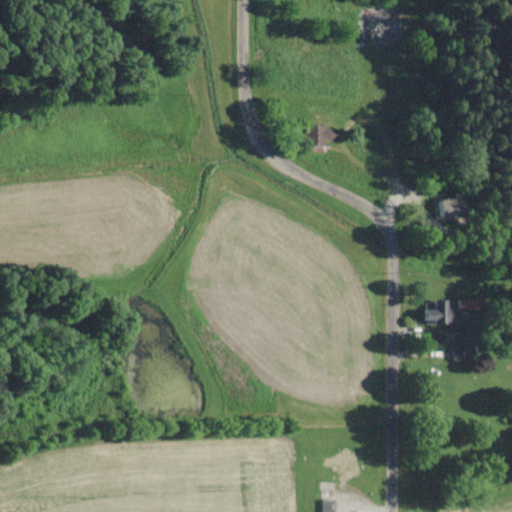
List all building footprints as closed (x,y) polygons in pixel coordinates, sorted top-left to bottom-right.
[(373,40),(396,41),(397,15),(374,14),(373,40)] [(324,146),(324,139),(337,139),(338,129),(324,128),(324,125),(306,124),(305,145),(324,146)] [(436,198),(436,217),(457,216),(457,197),(436,198)] [(455,320),(454,299),(432,300),(432,307),(422,308),(422,321),(455,320)] [(447,321),(448,359),(469,359),(469,320),(456,321),(447,321)]
